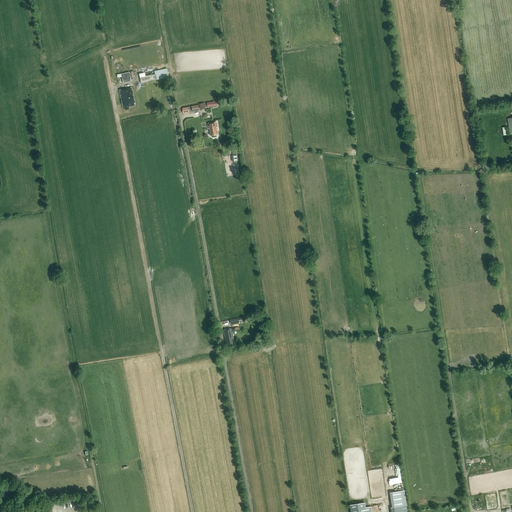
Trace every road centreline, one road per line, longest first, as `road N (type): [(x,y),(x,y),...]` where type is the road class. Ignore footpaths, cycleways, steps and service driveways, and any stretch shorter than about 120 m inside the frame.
road 1 (track): [(190,511),(101,43)]
road 2 (track): [(250,511),(183,144)]
road 3 (track): [(102,511),(45,213)]
